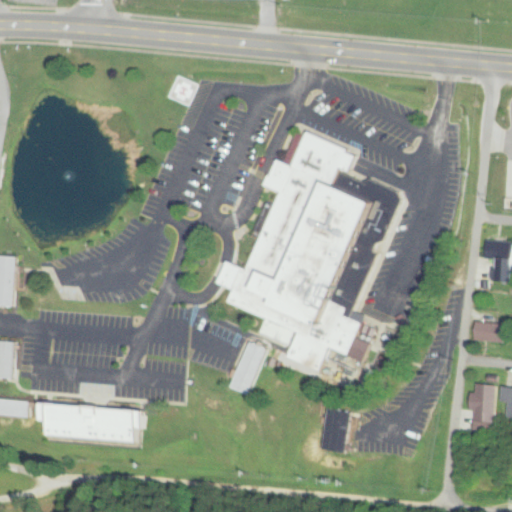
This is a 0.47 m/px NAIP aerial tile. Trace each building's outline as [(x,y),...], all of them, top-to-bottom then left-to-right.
[(168,97),(187,106),(196,86),(177,78),(168,97)] [(295,127),(269,186),(283,192),(276,207),(265,202),(251,233),(262,238),(249,268),(230,260),(220,283),(235,289),(229,302),(275,323),(268,337),(293,348),(288,358),(324,374),(335,349),(362,361),(369,347),(356,341),(362,326),(352,322),(404,204),(346,178),(356,155),(295,127)] [(511,259),(511,241),(488,241),(488,260),(511,259)] [(0,256),(0,306),(16,307),(18,258),(0,256)] [(508,344),(510,325),(479,322),(477,340),(508,344)] [(1,378),(18,378),(18,342),(1,342),(1,378)] [(233,389),(251,396),(269,349),(252,342),(233,389)] [(493,423),(501,387),(481,382),(473,419),(493,423)] [(508,416),(511,417),(511,386),(507,386),(503,401),(511,404),(508,416)] [(0,416),(30,420),(32,402),(0,399),(0,416)] [(347,455),(356,413),(334,408),(324,450),(347,455)] [(56,438),(62,425),(54,422),(49,435),(56,438)]
